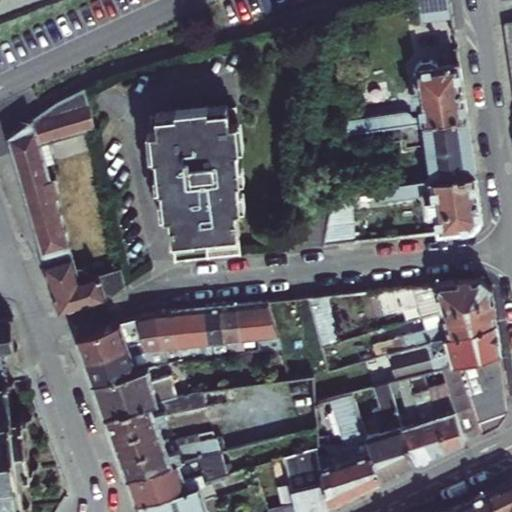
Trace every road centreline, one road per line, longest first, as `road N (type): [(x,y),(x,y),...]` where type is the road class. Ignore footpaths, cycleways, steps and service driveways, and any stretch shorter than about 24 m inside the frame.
road 1 (residential): [(38,334),(183,283),(511,248)]
road 2 (residential): [(511,224),(476,0)]
road 3 (residential): [(511,441),(367,511)]
